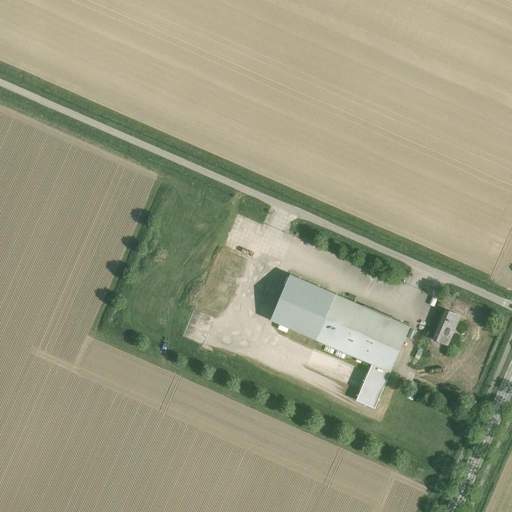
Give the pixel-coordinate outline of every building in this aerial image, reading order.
[(235,237),(259,243),(262,227),(238,221),(235,237)] [(291,275),(271,321),(372,365),(361,393),(378,401),(410,326),(392,319),(393,317),(388,315),(382,313),(382,314),(374,311),(374,310),(366,306),(366,305),(364,305),(363,307),(291,275)] [(444,309),(440,318),(432,338),(448,345),(460,316),(444,309)] [(200,326),(198,331),(208,335),(210,329),(200,326)] [(420,347),(415,358),(419,360),(424,349),(420,347)] [(336,386),(356,392),(358,386),(337,380),(336,386)]
